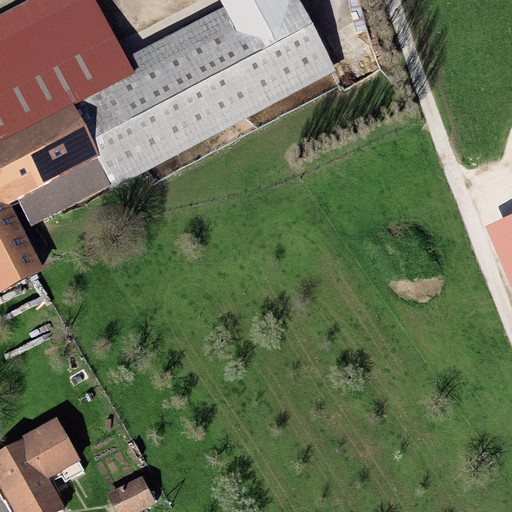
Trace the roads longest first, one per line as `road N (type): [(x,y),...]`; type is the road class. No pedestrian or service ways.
road 1 (track): [(388,0),(511,334)]
road 2 (track): [(0,135),(232,0)]
